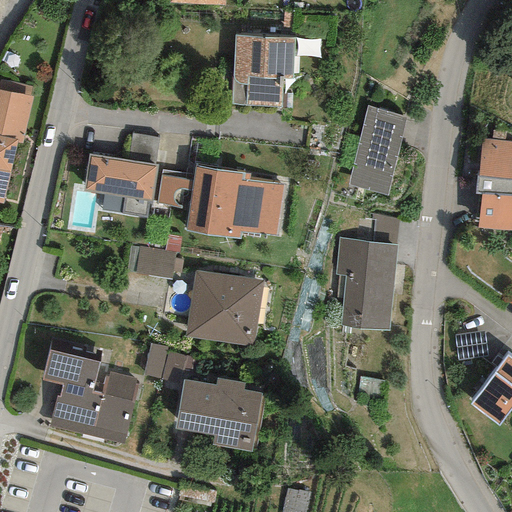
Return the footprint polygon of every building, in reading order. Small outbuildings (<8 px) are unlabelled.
[(263,0),(264,11),(365,10),(364,0),(263,0)] [(301,31),(231,28),(229,76),(249,77),(249,95),(283,97),(285,64),(299,64),(301,31)] [(39,92),(1,83),(0,86),(0,197),(13,201),(39,92)] [(406,108),(364,100),(350,177),(392,185),(406,108)] [(154,149),(158,134),(131,128),(128,143),(154,149)] [(511,195),(511,142),(476,139),(467,227),(508,231),(511,195)] [(158,164),(93,156),(89,187),(128,193),(126,210),(151,214),(158,164)] [(256,167),(202,159),(193,225),(250,233),(251,225),(282,230),(289,183),(254,178),(256,167)] [(185,206),(191,175),(161,170),(156,201),(185,206)] [(396,238),(396,212),(373,211),(373,238),(396,238)] [(404,243),(342,236),(338,274),(354,276),(349,321),(395,326),(404,243)] [(177,251),(142,247),(139,272),(174,276),(177,251)] [(273,278),(200,269),(192,335),(265,343),(273,278)] [(111,351),(58,337),(47,378),(65,383),(55,420),(127,440),(139,395),(102,384),(111,351)] [(192,351),(154,342),(146,372),(185,382),(192,351)] [(511,393),(511,362),(495,351),(461,403),(492,423),(511,393)] [(227,381),(195,376),(187,422),(223,428),(222,438),(263,445),(272,388),(255,385),(256,377),(228,372),(227,381)] [(288,488),(286,501),(306,504),(309,491),(288,488)]
